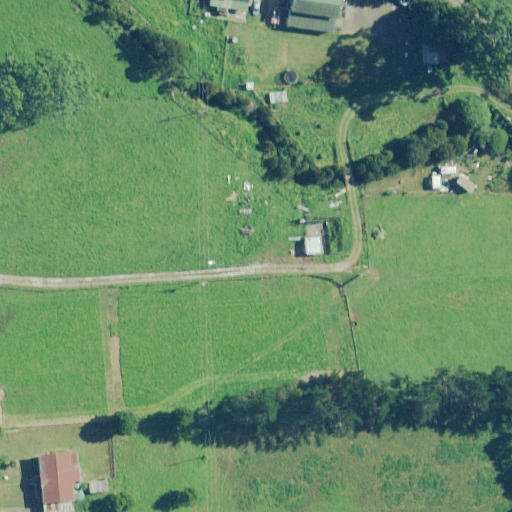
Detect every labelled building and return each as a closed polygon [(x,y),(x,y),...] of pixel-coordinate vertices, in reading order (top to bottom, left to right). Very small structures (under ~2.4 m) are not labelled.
[(247,0),(208,0),(207,5),(246,11),(247,0)] [(288,0),(285,27),(332,33),(336,0),(288,0)] [(320,237),(303,237),(303,255),(320,255),(320,237)] [(311,281),(295,280),(294,292),(310,293),(311,281)] [(76,451),(36,455),(41,505),(74,501),(72,485),(80,484),(76,451)] [(106,493),(105,480),(87,481),(88,494),(106,493)]
